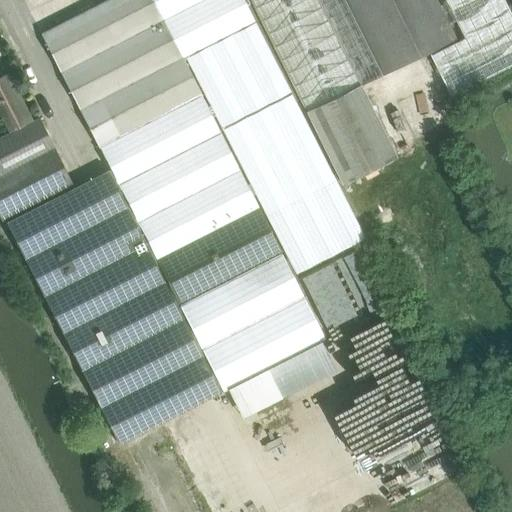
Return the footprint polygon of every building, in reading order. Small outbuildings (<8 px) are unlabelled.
[(179,304),(279,251),(252,196),(246,185),(212,117),(206,106),(183,60),(182,58),(152,0),(106,0),(40,34),(179,304)] [(243,0),(152,0),(182,58),(198,50),(254,21),(243,0)] [(250,0),(306,112),(361,84),(361,85),(383,75),(345,0),(250,0)] [(345,0),(383,75),(454,39),(447,25),(438,6),(434,0),(345,0)] [(511,19),(502,0),(444,0),(445,2),(438,6),(447,25),(455,22),(464,39),(429,56),(449,97),(511,66),(511,19)] [(198,51),(198,50),(182,58),(183,60),(186,58),(209,104),(206,106),(212,117),(215,115),(221,128),(290,92),(255,22),(198,51)] [(0,116),(8,132),(30,122),(6,75),(0,78),(0,116)] [(361,84),(306,112),(342,185),(397,158),(361,85),(361,84)] [(255,194),(266,216),(336,180),(292,94),(222,129),(250,183),(246,185),(252,196),(255,194)] [(0,137),(0,174),(54,147),(39,118),(0,137)] [(0,217),(2,221),(73,185),(54,147),(0,174),(0,217)] [(108,170),(6,222),(24,257),(81,370),(100,407),(202,355),(108,170)] [(365,238),(336,180),(266,216),(296,274),(365,238)] [(326,339),(279,251),(179,304),(225,391),(326,339)] [(407,477),(410,486),(432,479),(429,471),(407,477)]
